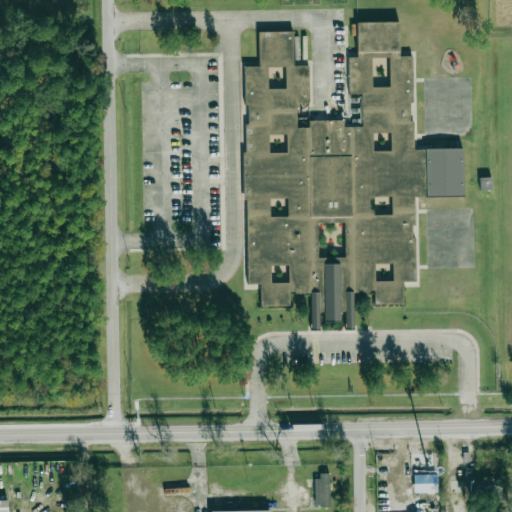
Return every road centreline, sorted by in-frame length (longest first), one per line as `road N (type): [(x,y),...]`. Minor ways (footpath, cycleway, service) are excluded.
road 1 (secondary): [(0,434),(511,424)]
road 2 (residential): [(112,433),(111,0)]
